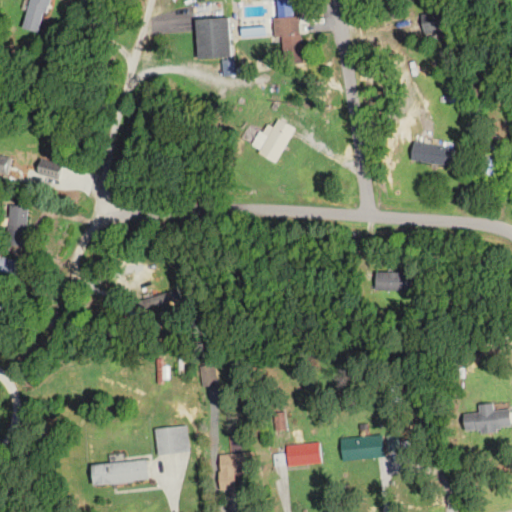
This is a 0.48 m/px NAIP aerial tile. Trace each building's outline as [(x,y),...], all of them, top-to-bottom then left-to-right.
[(48,0),(29,0),(24,29),(41,33),(48,0)] [(444,32),(441,12),(421,15),(424,35),(444,32)] [(276,19),(281,64),(303,61),(298,16),(276,19)] [(195,20),(196,60),(230,58),(228,18),(195,20)] [(264,37),(264,29),(242,29),(242,37),(264,37)] [(276,164),(295,129),(278,119),(258,154),(276,164)] [(453,166),(455,148),(412,143),(410,161),(453,166)] [(502,150),(488,145),(480,171),(494,175),(502,150)] [(12,159),(0,156),(0,175),(8,177),(12,159)] [(62,165),(41,159),(37,174),(58,180),(62,165)] [(28,208),(9,206),(4,245),(23,247),(28,208)] [(21,260),(0,260),(0,275),(21,275),(21,260)] [(410,291),(410,272),(375,272),(375,291),(410,291)] [(202,366),(202,386),(215,386),(215,366),(202,366)] [(463,432),(511,429),(510,409),(494,410),(493,403),(478,404),(479,413),(462,414),(463,432)] [(155,427),(158,452),(192,448),(189,423),(155,427)] [(382,435),(341,437),(342,461),(384,459),(382,435)] [(287,444),(290,465),(322,460),(320,440),(287,444)] [(220,453),(222,469),(219,469),(221,488),(237,486),(236,470),(256,468),(253,449),(220,453)] [(274,452),(285,451),(286,463),(276,464),(274,452)] [(92,462),(148,456),(150,477),(94,483),(92,462)]
